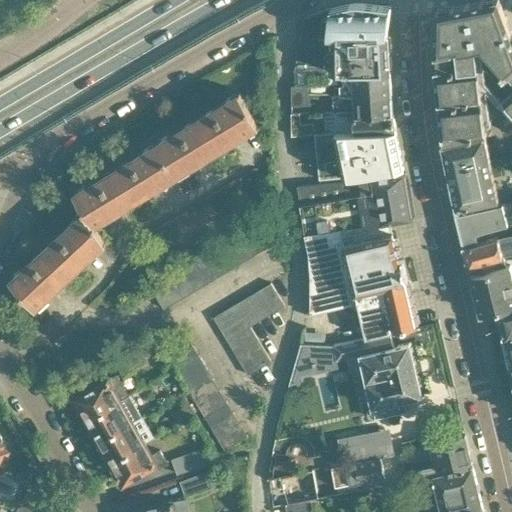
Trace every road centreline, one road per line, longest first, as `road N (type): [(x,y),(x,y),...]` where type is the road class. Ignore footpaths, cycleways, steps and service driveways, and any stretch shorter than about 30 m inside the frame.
road 1 (residential): [(414,0),(423,140),(510,511)]
road 2 (residential): [(34,150),(298,0)]
road 3 (primary): [(0,134),(227,0)]
road 4 (primary): [(177,0),(0,105)]
road 5 (residential): [(95,511),(0,352)]
